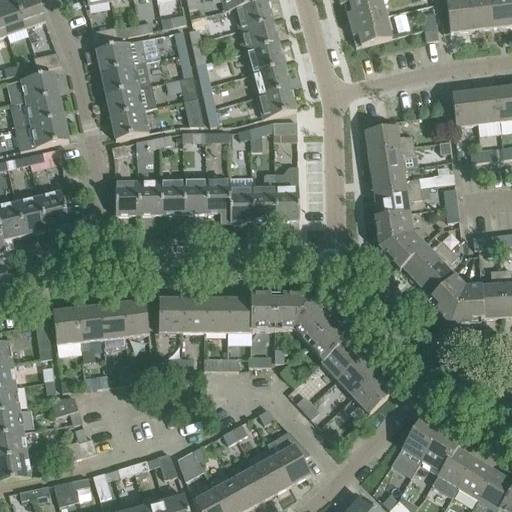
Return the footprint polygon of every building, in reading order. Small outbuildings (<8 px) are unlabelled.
[(2,0),(4,5),(0,6),(0,20),(6,39),(25,32),(13,0),(2,0)] [(13,0),(25,32),(45,25),(35,0),(13,0)] [(195,0),(187,2),(189,14),(197,12),(195,0)] [(220,0),(225,15),(233,13),(232,13),(266,4),(265,0),(220,0)] [(369,0),(343,7),(350,30),(385,20),(379,0),(369,0)] [(488,0),(481,0),(467,2),(471,34),(492,31),(488,0)] [(511,13),(510,0),(488,0),(492,31),(511,28),(511,13)] [(471,34),(467,2),(445,4),(449,36),(471,34)] [(232,13),(233,13),(239,35),(272,26),(266,4),(232,13)] [(422,19),(424,34),(436,32),(433,17),(422,19)] [(169,20),(172,30),(185,27),(183,18),(169,20)] [(385,20),(350,30),(355,51),(391,42),(385,20)] [(149,25),(138,27),(140,38),(151,35),(149,25)] [(239,35),(245,57),(278,48),(272,26),(239,35)] [(140,38),(138,27),(126,30),(128,40),(140,38)] [(114,31),(111,31),(91,36),(94,47),(116,42),(114,31)] [(436,32),(424,34),(426,45),(437,44),(436,32)] [(189,35),(192,47),(200,45),(197,33),(189,35)] [(174,36),(179,59),(187,57),(182,34),(174,36)] [(97,64),(100,77),(144,67),(144,66),(146,66),(141,44),(104,52),(84,56),(87,67),(97,64)] [(200,45),(192,47),(194,59),(203,57),(200,45)] [(245,57),(251,79),(284,70),(278,48),(245,57)] [(33,62),(35,74),(61,69),(56,57),(33,62)] [(179,59),(184,81),(184,82),(192,80),(190,72),(187,57),(179,59)] [(15,66),(17,71),(18,78),(29,76),(26,63),(15,66)] [(100,77),(105,98),(149,89),(144,67),(100,77)] [(251,79),(257,101),(290,92),(284,70),(251,79)] [(18,78),(17,71),(4,74),(5,81),(18,78)] [(20,84),(25,106),(58,99),(53,77),(20,84)] [(199,79),(201,92),(210,90),(207,77),(199,79)] [(179,82),(184,105),(189,104),(197,103),(192,80),(184,82),(184,81),(179,82)] [(110,120),(110,122),(142,114),(154,111),(149,89),(105,98),(107,110),(103,110),(106,121),(110,120)] [(201,92),(204,103),(213,101),(210,90),(201,92)] [(511,90),(494,93),(498,124),(511,122),(511,90)] [(290,92),(257,101),(263,123),(296,114),(290,92)] [(494,93),(473,95),(477,127),(498,124),(494,93)] [(477,127),(473,95),(451,98),(455,130),(477,127)] [(9,109),(15,132),(63,121),(58,99),(25,106),(9,109)] [(189,104),(184,105),(189,130),(204,131),(197,103),(189,104)] [(142,114),(110,122),(115,144),(147,137),(142,114)] [(219,128),(216,116),(207,118),(209,130),(219,128)] [(63,121),(15,132),(19,154),(35,151),(35,152),(68,144),(63,121)] [(249,132),(252,141),(253,141),(256,140),(259,139),(261,139),(272,136),(272,126),(249,132)] [(296,126),(272,126),(272,136),(272,138),(296,138),(296,126)] [(364,135),(367,157),(413,150),(412,140),(398,142),(396,130),(364,135)] [(239,144),(251,141),(252,141),(249,132),(237,135),(239,144)] [(205,145),(205,135),(191,136),(191,145),(192,145),(205,145)] [(218,135),(205,135),(205,145),(218,145),(218,135)] [(170,138),(158,141),(160,150),(172,147),(170,138)] [(253,141),(252,141),(252,154),(261,154),(261,139),(259,139),(256,140),(253,141)] [(160,150),(158,141),(145,144),(148,153),(160,150)] [(450,156),(449,145),(439,146),(440,157),(450,156)] [(126,157),(124,149),(111,152),(113,160),(126,157)] [(367,157),(370,178),(402,174),(400,162),(415,160),(413,150),(367,157)] [(511,162),(511,150),(501,152),(503,163),(511,162)] [(491,153),(480,154),(481,166),(492,165),(491,153)] [(481,166),(480,154),(469,156),(471,167),(481,166)] [(39,156),(26,159),(28,167),(41,164),(39,156)] [(28,167),(26,159),(14,162),(15,170),(28,167)] [(283,178),(275,178),(276,224),(299,224),(297,171),(289,171),(283,178)] [(370,178),(373,200),(418,193),(417,183),(403,185),(402,174),(370,178)] [(264,190),(252,190),(253,225),(276,224),(275,178),(264,178),(263,179),(264,190)] [(206,183),(207,217),(219,217),(219,226),(230,226),(229,191),(230,191),(229,182),(206,183)] [(252,182),(229,182),(230,191),(229,191),(230,226),(253,225),(252,190),(252,182)] [(162,218),(184,218),(183,183),(161,184),(162,218)] [(184,218),(207,217),(206,183),(183,183),(184,218)] [(115,219),(138,219),(137,184),(114,185),(115,219)] [(138,219),(162,218),(161,184),(137,184),(138,219)] [(373,200),(376,221),(408,217),(406,204),(420,202),(418,193),(373,200)] [(458,225),(454,193),(443,194),(447,226),(458,225)] [(60,195),(36,201),(45,234),(68,228),(60,195)] [(36,201),(15,206),(23,239),(45,234),(36,201)] [(0,209),(0,243),(3,255),(14,252),(11,242),(23,239),(15,206),(0,209)] [(399,273),(401,271),(424,249),(410,234),(408,217),(376,221),(373,221),(378,251),(399,273)] [(511,237),(472,242),(474,254),(487,252),(497,251),(511,249),(511,237)] [(401,271),(415,285),(448,253),(440,245),(430,255),(424,249),(401,271)] [(497,251),(487,252),(488,260),(497,258),(497,251)] [(415,285),(430,301),(452,280),(444,271),(455,261),(448,253),(415,285)] [(510,274),(500,275),(503,321),(511,320),(511,287),(511,288),(510,274)] [(491,289),(481,290),(483,322),(503,321),(500,275),(490,275),(491,289)] [(452,280),(430,301),(425,306),(449,330),(483,328),(483,322),(481,290),(463,291),(452,280)] [(294,335),(322,366),(349,342),(309,299),(250,298),(250,303),(250,335),(294,335)] [(158,335),(181,335),(181,303),(158,303),(158,335)] [(181,335),(204,335),(204,303),(181,303),(181,335)] [(204,335),(227,335),(227,303),(204,303),(204,335)] [(250,335),(250,303),(227,303),(227,335),(250,335)] [(144,305),(121,308),(125,341),(148,338),(144,305)] [(121,308),(98,310),(102,343),(125,341),(121,308)] [(75,313),(79,346),(80,353),(88,352),(88,345),(102,343),(98,310),(75,313)] [(56,349),(79,346),(75,313),(52,316),(56,349)] [(34,328),(40,363),(51,361),(47,326),(34,328)] [(321,368),(336,384),(361,361),(364,358),(349,342),(322,366),(321,368)] [(0,369),(12,368),(8,345),(0,346),(0,369)] [(274,366),(283,367),(283,354),(274,354),(274,366)] [(336,384),(352,401),(377,378),(361,361),(336,384)] [(158,374),(181,374),(181,363),(157,363),(158,374)] [(181,363),(181,374),(192,374),(192,363),(181,363)] [(227,375),(227,363),(203,363),(203,375),(216,374),(227,375)] [(238,363),(227,363),(227,375),(238,375),(238,363)] [(0,393),(15,391),(12,368),(0,369),(0,393)] [(286,369),(279,376),(284,382),(291,375),(286,369)] [(291,375),(284,382),(289,387),(296,380),(291,375)] [(140,376),(129,377),(130,389),(141,387),(140,376)] [(130,389),(129,377),(118,378),(119,390),(130,389)] [(377,378),(352,401),(368,418),(392,395),(377,378)] [(95,381),(83,382),(85,394),(96,392),(107,391),(107,390),(106,380),(95,381)] [(296,380),(289,387),(294,392),(301,385),(296,380)] [(71,384),(60,385),(61,396),(73,395),(71,384)] [(55,385),(46,386),(48,398),(56,397),(55,385)] [(0,393),(0,416),(19,413),(15,391),(0,393)] [(295,408),(303,415),(311,408),(304,400),(295,408)] [(55,421),(69,416),(77,414),(73,401),(56,403),(50,404),(55,421)] [(311,408),(303,415),(310,423),(318,415),(311,408)] [(0,416),(0,439),(22,435),(19,413),(0,416)] [(268,413),(258,419),(264,429),(273,423),(268,413)] [(77,414),(69,416),(73,429),(81,427),(77,414)] [(420,464),(421,465),(438,436),(418,424),(394,463),(414,475),(420,464)] [(241,428),(231,433),(237,443),(246,438),(241,428)] [(75,434),(79,446),(86,444),(83,431),(75,434)] [(237,443),(231,433),(222,438),(227,449),(237,443)] [(335,434),(327,441),(334,450),(343,442),(335,434)] [(0,439),(0,462),(26,458),(22,435),(0,439)] [(437,480),(438,481),(456,453),(459,449),(438,436),(421,465),(439,476),(437,480)] [(86,444),(79,446),(80,451),(84,460),(96,457),(96,455),(92,442),(86,444)] [(293,449),(273,461),(289,490),(310,479),(293,449)] [(201,450),(192,455),(197,465),(206,460),(201,450)] [(452,501),(457,493),(475,464),(456,453),(438,481),(437,480),(431,489),(452,501)] [(197,465),(192,455),(182,461),(188,471),(197,465)] [(168,457),(157,461),(165,484),(177,480),(168,457)] [(26,458),(0,462),(0,486),(30,481),(26,458)] [(273,461),(253,472),(269,501),(289,490),(273,461)] [(145,464),(132,468),(135,477),(148,473),(145,464)] [(457,493),(477,505),(494,476),(475,464),(457,493)] [(135,477),(132,468),(117,473),(120,481),(135,477)] [(253,472),(233,483),(248,511),(269,501),(253,472)] [(477,505),(488,511),(499,511),(511,490),(511,486),(494,476),(477,505)] [(104,477),(92,480),(98,500),(109,496),(104,477)] [(87,481),(73,484),(74,493),(89,490),(87,481)] [(248,511),(233,483),(213,494),(222,511),(248,511)] [(73,484),(52,489),(58,510),(78,505),(74,493),(73,484)] [(47,490),(32,493),(34,502),(49,499),(47,490)] [(511,511),(511,490),(499,511),(511,511)] [(34,502),(32,493),(19,496),(21,505),(34,502)] [(222,511),(213,494),(192,505),(196,511),(222,511)] [(354,506),(349,511),(372,511),(354,496),(349,501),(354,506)] [(381,507),(386,511),(391,511),(397,506),(389,498),(381,507)] [(186,511),(183,499),(164,504),(165,511),(186,511)]
